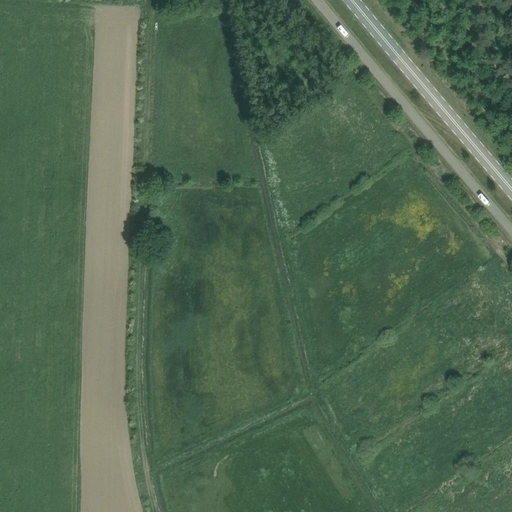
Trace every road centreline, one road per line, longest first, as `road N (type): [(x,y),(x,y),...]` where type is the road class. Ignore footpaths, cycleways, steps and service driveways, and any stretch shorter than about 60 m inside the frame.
road 1 (track): [(155,511),(137,348),(149,19),(172,0)]
road 2 (track): [(291,0),(511,264)]
road 3 (unclassified): [(316,0),(511,231)]
road 4 (primary): [(511,190),(351,0)]
